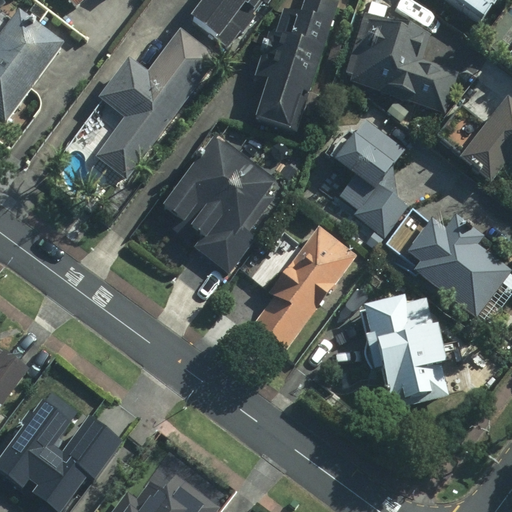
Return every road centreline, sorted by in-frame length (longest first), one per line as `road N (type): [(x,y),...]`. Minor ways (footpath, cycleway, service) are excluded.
road 1 (secondary): [(382,511),(0,234)]
road 2 (unknown): [(18,246),(97,85),(173,0)]
